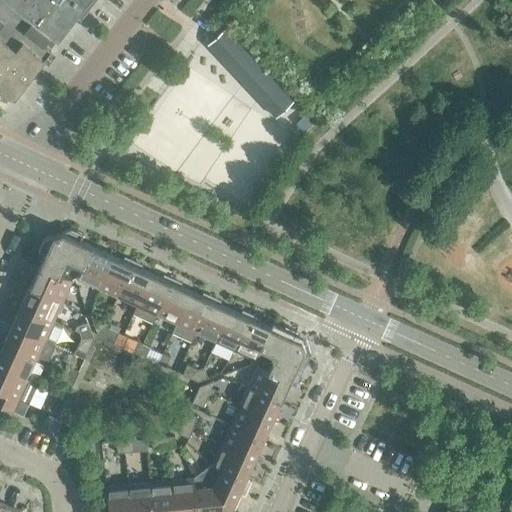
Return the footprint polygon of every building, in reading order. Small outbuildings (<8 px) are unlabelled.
[(56,40),(57,39),(5,0),(0,0),(0,90),(14,95),(50,48),(48,46),(54,39),(56,40)] [(5,0),(57,39),(87,0),(5,0)] [(224,26),(206,43),(276,116),(293,99),(224,26)] [(312,123),(304,114),(295,122),(303,131),(312,123)] [(65,265),(72,262),(81,267),(82,267),(92,246),(80,240),(83,233),(71,228),(43,239),(37,251),(44,254),(38,266),(60,276),(61,275),(65,265)] [(83,281),(97,287),(112,254),(92,246),(82,267),(81,267),(76,278),(83,281)] [(132,263),(112,254),(97,287),(117,296),(132,263)] [(151,272),(132,263),(117,296),(136,305),(151,272)] [(38,266),(29,286),(62,300),(72,280),(61,275),(60,276),(38,266)] [(153,321),(156,314),(160,305),(171,281),(151,272),(136,305),(133,312),(153,321)] [(171,281),(160,305),(156,314),(176,323),(191,290),(171,281)] [(53,320),(60,305),(62,300),(29,286),(20,305),(53,320)] [(192,339),(195,332),(208,305),(210,299),(191,290),(176,323),(172,330),(192,339)] [(210,299),(208,305),(195,332),(215,341),(230,308),(210,299)] [(44,339),(53,320),(20,305),(11,325),(44,339)] [(250,317),(230,308),(215,341),(235,350),(250,317)] [(255,359),(260,348),(259,348),(269,326),(250,317),(235,350),(255,359)] [(79,331),(81,337),(94,337),(88,321),(77,325),(75,330),(79,331)] [(94,326),(98,336),(107,327),(105,321),(94,326)] [(2,345),(35,359),(46,364),(55,344),(44,339),(11,325),(2,345)] [(269,326),(259,348),(260,348),(270,353),(273,359),(268,369),(268,370),(289,380),(295,367),(302,370),(307,359),(296,330),(285,325),(282,332),(269,326)] [(98,336),(107,340),(111,329),(107,327),(98,336)] [(119,332),(111,329),(107,340),(114,343),(119,332)] [(81,337),(79,341),(90,346),(94,337),(81,337)] [(131,351),(138,354),(143,343),(135,340),(131,351)] [(86,353),(90,346),(79,341),(76,348),(86,353)] [(150,347),(143,343),(138,354),(145,357),(150,347)] [(0,367),(26,379),(35,359),(2,345),(0,349),(0,367)] [(165,366),(170,356),(162,352),(158,363),(165,366)] [(182,374),(189,377),(194,366),(187,363),(182,374)] [(257,364),(248,385),(280,400),(289,380),(268,370),(268,369),(257,364)] [(68,365),(65,372),(75,377),(79,370),(68,365)] [(198,368),(194,366),(189,377),(197,381),(198,368)] [(204,366),(198,368),(197,381),(208,377),(204,366)] [(0,391),(28,404),(37,384),(26,379),(0,367),(0,391)] [(72,385),(75,377),(65,372),(61,380),(72,385)] [(209,382),(199,386),(208,395),(213,393),(209,382)] [(238,388),(245,391),(239,404),(272,419),(280,400),(248,385),(241,382),(238,388)] [(206,399),(208,395),(199,386),(195,394),(206,399)] [(0,404),(23,415),(28,404),(0,391),(0,404)] [(203,406),(206,399),(195,394),(192,402),(203,406)] [(239,404),(230,424),(263,439),(272,419),(239,404)] [(195,423),(198,416),(187,411),(184,419),(195,423)] [(192,430),(195,423),(184,419),(181,426),(192,430)] [(254,458),(263,439),(230,424),(221,444),(254,458)] [(188,438),(192,430),(181,426),(178,433),(188,438)] [(174,435),(166,436),(168,447),(176,447),(174,435)] [(152,449),(160,448),(159,436),(151,437),(152,449)] [(160,448),(168,447),(166,436),(159,436),(160,448)] [(131,439),(123,440),(125,452),(133,451),(131,439)] [(117,452),(125,452),(123,440),(115,441),(117,452)] [(245,478),(254,458),(221,444),(212,464),(220,468),(221,467),(245,478)] [(125,452),(125,459),(133,459),(133,451),(125,452)] [(221,467),(220,468),(213,485),(230,510),(245,478),(221,467)] [(174,511),(195,511),(193,487),(194,487),(193,477),(171,480),(174,511)] [(174,511),(171,480),(149,482),(152,511),(174,511)] [(130,511),(152,511),(149,482),(128,484),(130,511)] [(108,511),(130,511),(128,484),(105,486),(108,511)] [(213,485),(194,487),(193,487),(195,511),(207,511),(230,510),(213,485)] [(0,501),(0,511),(20,511),(21,511),(0,502),(0,501)]
